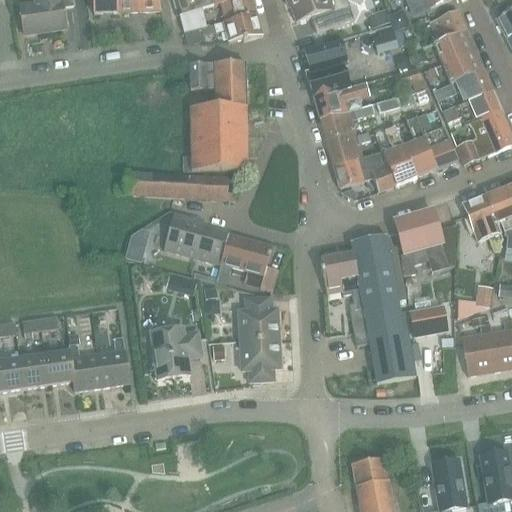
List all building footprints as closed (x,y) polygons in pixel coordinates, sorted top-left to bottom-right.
[(33,0),(35,5),(20,8),(24,38),(66,32),(63,11),(75,9),(73,0),(33,0)] [(93,0),(94,16),(142,14),(161,13),(158,0),(93,0)] [(177,0),(183,17),(181,18),(182,18),(201,11),(202,11),(221,4),(233,0),(177,0)] [(221,7),(226,24),(256,16),(251,0),(233,0),(202,11),(214,8),(215,9),(221,7)] [(335,0),(329,2),(327,0),(291,0),(288,1),(296,26),(311,21),(317,36),(355,23),(346,0),(335,0)] [(420,0),(426,13),(452,2),(451,0),(420,0)] [(202,11),(201,11),(182,18),(181,18),(180,18),(185,35),(202,31),(206,30),(202,11)] [(429,24),(438,46),(466,34),(457,13),(431,24),(429,24)] [(511,13),(496,22),(511,52),(511,13)] [(262,39),(256,16),(226,24),(226,25),(214,28),(216,36),(226,34),(229,46),(243,43),(244,44),(262,39)] [(205,44),(202,31),(185,35),(188,48),(205,44)] [(434,47),(443,68),(475,54),(466,34),(438,46),(434,47)] [(305,52),(311,74),(346,64),(340,42),(305,52)] [(452,88),(483,74),(475,54),(443,68),(451,88),(452,88)] [(245,66),(190,67),(191,92),(214,92),(215,106),(211,106),(211,110),(246,110),(245,66)] [(423,74),(428,86),(445,79),(440,67),(423,74)] [(343,69),(308,79),(314,101),(349,91),(343,69)] [(406,90),(423,84),(418,71),(401,77),(406,90)] [(461,96),(465,106),(492,94),(483,74),(452,88),(456,98),(461,96)] [(365,86),(349,91),(314,101),(320,122),(349,114),(346,104),(369,98),(365,86)] [(470,128),(473,126),(501,114),(492,94),(465,106),(457,109),(465,130),(470,128)] [(398,100),(376,107),(379,115),(401,109),(398,100)] [(372,108),(349,114),(320,122),(326,144),(356,136),(352,122),(374,116),(372,108)] [(246,110),(211,110),(190,111),(191,159),(183,159),(184,175),(248,174),(246,110)] [(476,143),(456,150),(462,163),(464,169),(479,163),(488,159),(488,160),(511,149),(511,140),(501,114),(473,126),(470,128),(476,143)] [(416,121),(437,173),(458,165),(443,129),(432,134),(426,117),(416,121)] [(404,150),(416,181),(437,173),(416,121),(407,125),(415,145),(404,150)] [(387,166),(395,189),(416,181),(404,150),(402,145),(401,145),(394,130),(385,134),(393,153),(383,157),(386,164),(387,166)] [(368,136),(327,148),(334,170),(363,161),(359,147),(370,144),(368,136)] [(368,160),(381,156),(379,148),(366,152),(368,160)] [(363,161),(334,170),(340,192),(369,183),(365,170),(386,164),(383,157),(383,158),(382,156),(381,156),(368,160),(363,161)] [(371,173),(378,196),(395,189),(387,166),(371,173)] [(225,204),(225,203),(229,182),(127,175),(126,189),(117,188),(117,197),(225,204)] [(511,204),(507,191),(485,199),(496,227),(501,226),(507,243),(506,252),(511,252),(511,204)] [(500,255),(502,244),(503,244),(496,227),(485,199),(463,208),(469,222),(465,224),(470,237),(474,236),(478,245),(489,241),(494,254),(495,254),(500,255)] [(394,224),(394,225),(397,235),(404,258),(400,259),(403,279),(416,278),(412,256),(425,252),(427,259),(442,254),(447,271),(455,269),(455,229),(439,234),(433,214),(417,218),(394,224)] [(164,253),(220,268),(229,238),(202,231),(204,224),(174,216),(164,253)] [(229,238),(220,268),(215,287),(226,290),(231,270),(263,279),(260,292),(272,295),(278,273),(266,270),(272,250),(229,238)] [(356,315),(350,316),(357,350),(370,348),(377,388),(416,381),(405,317),(402,318),(387,238),(350,245),(353,257),(320,263),(322,273),(321,273),(322,277),(323,276),(327,299),(352,294),(356,315)] [(475,271),(476,249),(464,248),(463,270),(475,271)] [(511,300),(511,279),(497,278),(496,300),(511,300)] [(239,315),(240,344),(277,342),(277,336),(278,336),(277,313),(270,313),(270,301),(245,302),(246,314),(239,315)] [(445,308),(409,314),(411,327),(413,337),(448,332),(445,308)] [(41,334),(59,332),(57,320),(39,323),(41,334)] [(39,323),(22,325),(24,337),(41,334),(39,323)] [(486,338),(493,375),(511,372),(511,343),(510,334),(511,334),(511,324),(504,325),(506,335),(492,337),(486,338)] [(0,340),(9,339),(16,338),(14,327),(0,328),(0,340)] [(462,343),(468,380),(493,375),(486,338),(492,337),(490,328),(480,330),(482,339),(462,343)] [(183,331),(150,336),(157,383),(190,378),(187,362),(202,360),(198,335),(184,337),(183,331)] [(116,355),(97,358),(102,391),(130,387),(125,354),(123,341),(114,343),(116,355)] [(240,344),(242,374),(249,374),(249,386),(274,385),(273,373),(280,372),(279,349),(277,349),(277,342),(240,344)] [(70,355),(69,355),(74,385),(73,385),(75,395),(102,391),(97,358),(79,360),(78,348),(69,349),(70,355)] [(74,385),(69,355),(44,359),(49,389),(73,385),(74,385)] [(24,392),(49,389),(44,359),(19,362),(24,392)] [(0,395),(24,392),(19,362),(0,364),(0,395)] [(490,506),(478,508),(478,511),(500,511),(500,506),(511,503),(511,483),(507,455),(482,459),(490,506)] [(358,500),(390,494),(385,467),(390,466),(389,461),(352,468),(358,500)] [(439,511),(461,511),(466,511),(458,463),(432,467),(439,511)] [(393,511),(390,494),(358,500),(360,511),(393,511)]
